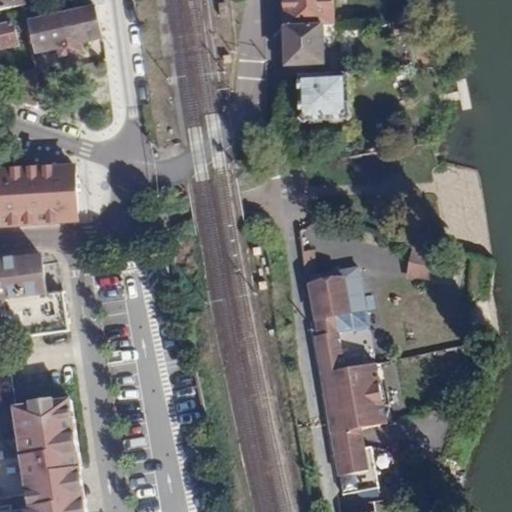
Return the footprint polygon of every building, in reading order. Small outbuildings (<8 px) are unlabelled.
[(0,0),(0,9),(26,5),(25,0),(0,0)] [(105,0),(73,0),(75,10),(95,6),(106,4),(105,0)] [(281,0),(282,7),(282,25),(287,25),(290,25),(307,24),(310,24),(323,24),(333,24),(333,5),(332,0),(281,0)] [(58,57),(75,54),(84,52),(83,43),(101,40),(95,6),(75,10),(28,18),(35,53),(57,49),(58,57)] [(0,51),(23,48),(17,19),(0,22),(0,51)] [(287,25),(282,25),(283,66),(323,65),(323,24),(310,24),(307,24),(290,25),(287,25)] [(37,107),(34,69),(21,70),(24,108),(37,107)] [(298,97),(298,123),(347,122),(346,75),(297,77),(298,97)] [(0,170),(0,225),(76,221),(73,166),(27,169),(27,160),(8,161),(9,170),(0,170)] [(435,250),(412,247),(407,279),(430,282),(435,250)] [(0,262),(0,292),(1,300),(49,295),(44,257),(0,262)] [(307,282),(312,318),(351,313),(365,311),(361,266),(306,275),(307,282)] [(64,292),(49,295),(1,300),(8,340),(70,329),(64,292)] [(312,318),(315,335),(340,332),(371,329),(369,310),(365,311),(351,313),(312,318)] [(345,367),(340,332),(315,335),(312,335),(319,371),(345,367)] [(377,364),(345,367),(319,371),(330,435),(363,430),(387,427),(377,364)] [(68,396),(9,404),(27,500),(27,502),(28,511),(83,511),(81,491),(68,396)] [(363,430),(330,435),(332,443),(333,451),(337,476),(340,495),(379,489),(372,446),(366,446),(364,438),(363,430)] [(343,506),(344,511),(375,511),(373,502),(345,506),(343,506)]
